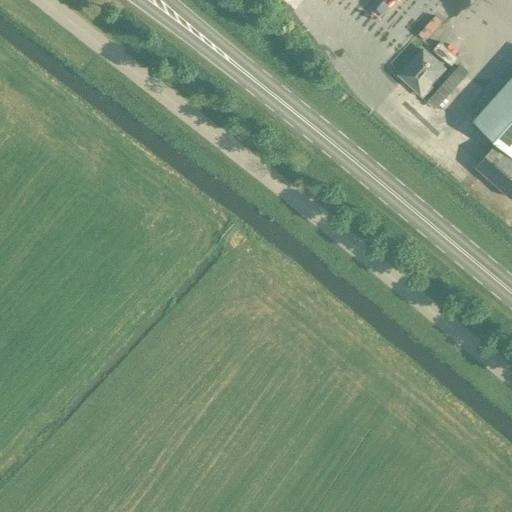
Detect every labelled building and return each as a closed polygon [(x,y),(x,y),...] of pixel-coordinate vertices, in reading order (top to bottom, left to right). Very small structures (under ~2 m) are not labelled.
[(334,0),(317,0),(326,14),(339,7),(334,0)] [(442,10),(425,27),(432,34),(449,18),(442,10)] [(445,70),(425,52),(403,76),(426,98),(434,89),(430,86),(445,70)] [(435,92),(444,101),(478,68),(468,58),(435,92)] [(477,167),(511,198),(511,79),(475,121),(500,143),(477,167)]
